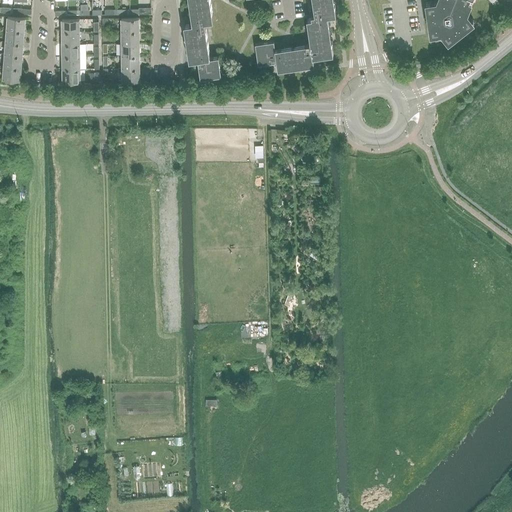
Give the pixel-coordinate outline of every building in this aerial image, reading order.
[(189,0),(193,22),(185,24),(190,60),(198,59),(201,77),(222,74),(219,56),(211,57),(206,24),(205,21),(214,20),(210,0),(189,0)] [(328,15),(336,14),(334,0),(313,0),(316,17),(308,18),(312,44),(276,49),(275,40),(256,43),(259,64),(277,61),(278,70),(315,64),(313,56),(334,53),(328,15)] [(437,0),(437,1),(426,2),(431,34),(439,33),(438,32),(443,31),(445,34),(444,35),(449,41),(474,21),(467,13),(471,2),(468,1),(468,0),(437,0)] [(8,16),(7,29),(25,30),(26,18),(8,16)] [(121,18),(121,31),(139,30),(139,18),(121,18)] [(80,31),(80,19),(62,19),(62,32),(80,31)] [(24,43),(25,30),(7,29),(6,41),(24,43)] [(121,31),(122,43),(140,43),(139,30),(121,31)] [(62,32),(63,44),(80,44),(80,31),(62,32)] [(23,55),(24,43),(6,41),(5,54),(23,55)] [(140,55),(140,43),(122,43),(122,56),(140,55)] [(63,44),(63,57),(80,57),(80,44),(63,44)] [(22,67),(23,55),(5,54),(5,66),(22,67)] [(122,68),(140,68),(140,55),(122,56),(122,68)] [(81,69),(80,57),(63,57),(63,69),(81,69)] [(21,80),(22,67),(5,66),(4,79),(21,80)] [(140,80),(140,68),(122,68),(122,81),(140,80)] [(81,82),(81,69),(63,69),(63,82),(81,82)] [(319,302),(318,313),(326,314),(327,302),(319,302)]
